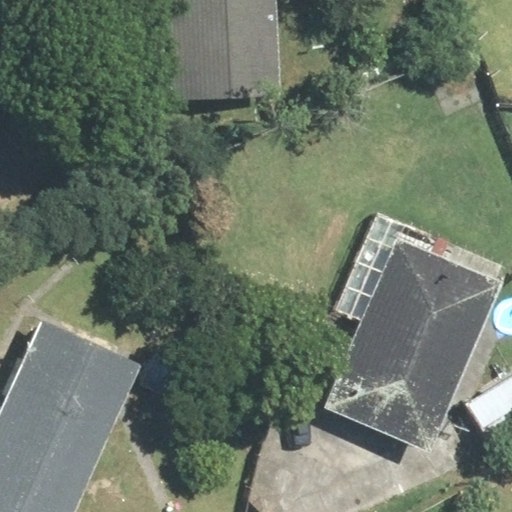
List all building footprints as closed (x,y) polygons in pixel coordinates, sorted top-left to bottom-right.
[(5,0),(0,0),(0,35),(17,28),(5,0)] [(253,0),(151,0),(155,114),(256,111),(253,0)] [(402,452),(466,269),(370,236),(306,418),(402,452)] [(0,393),(0,511),(56,511),(113,381),(22,343),(0,393)] [(511,352),(449,387),(479,442),(511,423),(511,352)]
